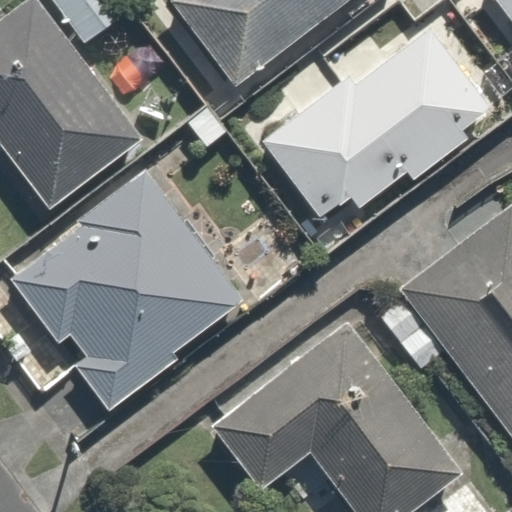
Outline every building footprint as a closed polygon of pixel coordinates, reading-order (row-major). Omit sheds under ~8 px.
[(132,132),(27,0),(5,0),(0,4),(0,158),(37,206),(132,132)] [(325,0),(157,0),(225,82),(325,0)] [(511,0),(485,0),(511,33),(511,0)] [(254,131),(308,208),(341,185),(351,200),(499,97),(433,3),(383,39),(373,26),(312,69),(322,84),(254,131)] [(0,287),(38,339),(57,325),(79,355),(61,369),(94,414),(249,299),(142,155),(0,260),(0,287)] [(511,207),(506,200),(392,286),(511,445),(511,207)] [(330,511),(486,511),(496,505),(341,303),(189,420),(243,491),(294,452),(337,507),(330,511)]
